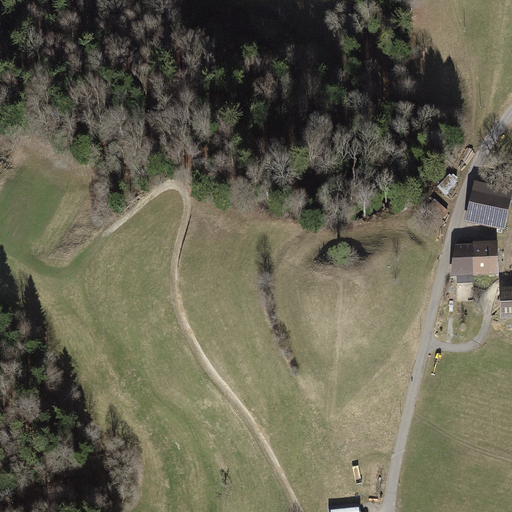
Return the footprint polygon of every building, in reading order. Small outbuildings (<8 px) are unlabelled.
[(466,224),(505,233),(511,198),(511,190),(475,183),(466,224)] [(473,244),(473,246),(473,277),(498,276),(497,243),(473,244)] [(474,283),(473,277),(473,246),(455,246),(450,278),(457,277),(457,283),(474,283)] [(501,321),(511,320),(511,289),(500,289),(501,321)] [(329,505),(329,511),(361,511),(361,503),(329,505)]
